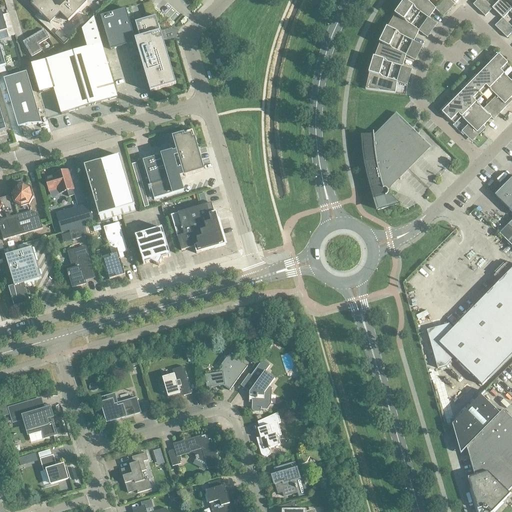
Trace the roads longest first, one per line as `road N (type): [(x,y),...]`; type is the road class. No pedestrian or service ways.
road 1 (unclassified): [(0,335),(253,259)]
road 2 (unclassified): [(482,165),(416,92),(433,49),(467,13),(511,55)]
road 3 (residential): [(260,511),(228,414),(88,449)]
road 4 (tertiary): [(420,511),(351,282)]
road 5 (tertiary): [(335,223),(315,116),(326,55),(350,0)]
road 6 (unclassified): [(0,165),(207,104)]
road 7 (tertiary): [(56,338),(258,279)]
road 8 (unclassified): [(253,259),(207,104)]
road 9 (unclassified): [(482,165),(424,224),(371,244)]
road 10 (unclassified): [(207,104),(188,41),(227,0)]
